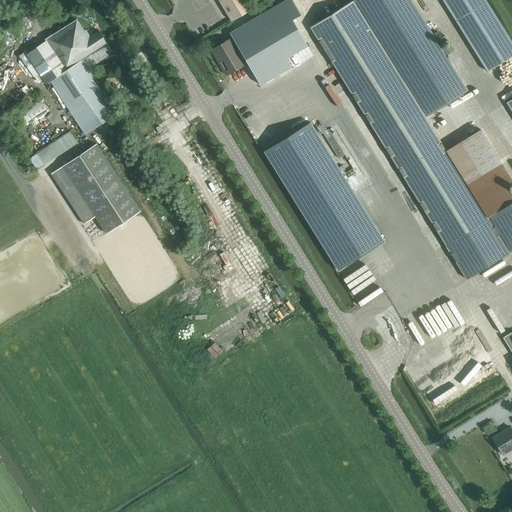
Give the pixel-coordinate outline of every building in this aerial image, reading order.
[(218,0),(231,21),(251,9),(245,0),(218,0)] [(292,19),(300,14),(292,0),(283,0),(229,32),(260,85),(288,69),(283,60),(286,58),(307,46),(292,19)] [(354,0),(355,0),(310,28),(467,279),(511,251),(511,180),(480,129),(445,150),(425,117),(468,91),(411,0),(354,0)] [(511,43),(485,0),(442,0),(487,72),(511,56),(511,43)] [(26,54),(43,79),(45,78),(47,82),(50,81),(85,134),(118,113),(83,58),(107,43),(99,30),(89,37),(86,31),(85,32),(77,19),(45,39),(46,40),(26,54)] [(226,75),(246,63),(231,38),(211,49),(226,75)] [(109,86),(116,81),(112,75),(105,80),(109,86)] [(21,126),(47,109),(38,96),(13,114),(21,126)] [(338,270),(384,241),(310,122),(264,151),(338,270)] [(345,154),(329,129),(323,133),(338,158),(345,154)] [(70,131),(36,154),(43,165),(77,143),(70,131)] [(141,212),(97,144),(52,174),(84,224),(96,217),(107,234),(141,212)] [(402,194),(410,189),(404,180),(396,185),(402,194)] [(511,331),(503,338),(511,352),(511,331)] [(511,429),(510,426),(492,438),(503,455),(511,449),(511,429)]
